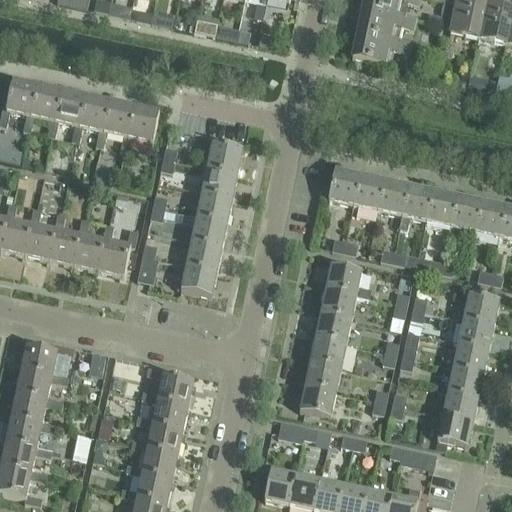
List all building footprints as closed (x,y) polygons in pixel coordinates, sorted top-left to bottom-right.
[(67,0),(66,11),(87,15),(90,1),(83,0),(67,0)] [(268,0),(267,8),(289,13),(291,0),(268,0)] [(412,0),(365,0),(363,14),(406,23),(408,11),(420,14),(423,2),(412,0)] [(96,5),(94,16),(108,19),(111,9),(111,8),(96,5)] [(456,9),(451,33),(449,41),(478,47),(485,11),(457,5),(456,9)] [(440,31),(451,33),(456,9),(445,6),(440,31)] [(108,19),(108,20),(109,20),(119,22),(121,11),(111,9),(108,19)] [(511,16),(485,11),(478,47),(505,53),(511,20),(511,16)] [(363,14),(357,39),(401,48),(403,36),(415,39),(418,26),(406,23),(363,14)] [(138,16),(136,26),(151,29),(153,19),(138,16)] [(153,19),(151,29),(173,34),(176,20),(154,16),(153,19)] [(429,17),(427,25),(439,28),(441,19),(429,17)] [(177,24),(175,32),(185,35),(187,26),(177,24)] [(197,25),(194,38),(216,42),(218,30),(197,25)] [(219,31),(216,43),(237,48),(239,36),(219,31)] [(239,36),(237,48),(249,50),(251,38),(239,36)] [(261,36),(259,49),(274,52),(277,39),(261,36)] [(413,50),(401,48),(357,39),(352,65),(388,73),(388,72),(391,72),(393,60),(410,64),(413,50)] [(428,56),(425,69),(434,71),(437,57),(428,56)] [(470,80),(467,97),(476,99),(480,82),(470,80)] [(511,83),(500,81),(495,103),(511,106),(511,83)] [(26,123),(31,124),(37,93),(13,87),(7,117),(2,116),(0,127),(0,133),(7,135),(10,120),(26,123)] [(31,124),(26,123),(23,138),(31,140),(34,125),(50,129),(54,129),(62,98),(37,93),(31,124)] [(54,129),(50,129),(47,143),(55,145),(59,130),(75,134),(78,135),(83,102),(62,98),(54,129)] [(78,135),(75,134),(71,149),(80,151),(83,136),(99,139),(103,140),(110,108),(83,102),(78,135)] [(103,140),(99,139),(95,154),(99,155),(104,155),(107,141),(123,144),(127,145),(134,113),(110,108),(103,140)] [(127,145),(123,144),(120,158),(126,160),(128,161),(131,146),(153,150),(160,119),(134,113),(127,145)] [(213,150),(208,175),(237,181),(243,157),(213,150)] [(166,154),(163,166),(175,169),(178,157),(166,154)] [(163,166),(161,178),(173,181),(175,169),(163,166)] [(97,170),(93,189),(117,194),(121,175),(97,170)] [(208,175),(203,197),(233,205),(237,181),(208,175)] [(328,208),(351,213),(358,182),(335,177),(328,208)] [(358,182),(351,213),(378,219),(387,188),(358,182)] [(387,188),(378,219),(401,223),(408,193),(387,188)] [(408,193),(401,223),(399,236),(407,237),(410,225),(428,229),(434,198),(408,193)] [(203,197),(197,224),(227,229),(233,205),(203,197)] [(117,200),(115,209),(126,211),(128,203),(128,201),(117,198),(117,200)] [(434,198),(428,229),(449,234),(458,203),(434,198)] [(155,203),(153,215),(165,217),(168,205),(155,203)] [(458,203),(449,234),(478,240),(485,209),(458,203)] [(485,209),(478,240),(499,244),(506,214),(485,209)] [(0,257),(2,258),(9,227),(14,228),(17,213),(9,211),(6,226),(0,224),(0,257)] [(511,214),(506,214),(499,244),(511,247),(511,214)] [(153,215),(150,227),(163,229),(165,217),(153,215)] [(9,227),(2,258),(27,263),(34,232),(38,233),(41,218),(33,216),(30,231),(14,228),(9,227)] [(34,232),(27,263),(53,269),(58,237),(62,238),(66,223),(57,221),(54,236),(38,233),(34,232)] [(197,224),(192,248),(222,254),(227,229),(197,224)] [(58,237),(53,269),(77,274),(83,242),(87,243),(90,228),(82,226),(78,241),(62,238),(58,237)] [(83,242),(77,274),(100,279),(106,247),(111,248),(114,233),(106,232),(103,247),(87,243),(83,242)] [(426,236),(421,260),(429,262),(430,262),(431,261),(433,262),(434,257),(432,256),(433,251),(434,244),(437,245),(438,240),(435,239),(435,238),(426,236)] [(106,247),(100,279),(124,284),(131,254),(135,255),(138,239),(130,237),(127,252),(111,248),(106,247)] [(334,246),(332,258),(343,261),(346,249),(334,246)] [(192,248),(187,272),(216,281),(222,254),(192,248)] [(346,249),(343,261),(351,262),(355,263),(358,251),(351,250),(346,249)] [(145,251),(143,263),(155,266),(156,260),(157,254),(145,251)] [(383,256),(380,268),(380,269),(398,273),(401,260),(383,256)] [(401,260),(398,273),(415,276),(418,264),(401,260)] [(420,264),(418,264),(415,276),(435,281),(438,268),(428,266),(429,262),(421,260),(420,264)] [(143,263),(137,289),(150,291),(154,292),(159,267),(155,266),(143,263)] [(438,268),(435,281),(452,284),(455,272),(438,268)] [(187,272),(182,297),(211,303),(216,281),(187,272)] [(331,272),(325,298),(357,304),(369,307),(371,298),(359,295),(362,279),(331,272)] [(480,277),(477,289),(489,292),(492,280),(480,277)] [(492,280),(489,292),(501,294),(503,282),(492,280)] [(325,298),(320,322),(351,329),(357,304),(325,298)] [(398,300),(394,318),(406,321),(410,302),(398,300)] [(468,301),(463,326),(494,333),(495,333),(500,308),(468,301)] [(415,304),(412,321),(424,323),(425,318),(432,320),(434,313),(426,311),(427,306),(415,304)] [(401,339),(406,321),(394,318),(390,337),(401,339)] [(423,329),(424,323),(412,321),(411,327),(423,329)] [(320,322),(315,347),(346,353),(351,329),(320,322)] [(463,326),(458,351),(489,358),(495,333),(494,333),(463,326)] [(315,347),(310,371),(341,378),(346,353),(315,347)] [(387,348),(385,360),(397,363),(399,351),(387,348)] [(27,354),(22,377),(53,385),(52,389),(67,393),(69,385),(54,381),(57,366),(72,369),(73,364),(58,361),(58,360),(57,360),(58,354),(43,351),(42,357),(27,354)] [(458,351),(453,375),(484,382),(489,358),(458,351)] [(405,352),(402,365),(415,366),(417,355),(405,352)] [(92,360),(88,381),(102,383),(105,372),(106,363),(99,361),(92,360)] [(382,372),(394,375),(397,363),(385,360),(382,372)] [(412,379),(415,366),(402,365),(400,376),(412,379)] [(310,371),(305,395),(336,402),(341,378),(310,371)] [(161,386),(158,403),(157,407),(189,412),(194,389),(164,383),(164,379),(148,375),(147,383),(161,386)] [(453,375),(447,399),(479,407),(484,382),(453,375)] [(22,377),(17,402),(48,410),(47,414),(62,417),(63,409),(49,406),(52,389),(53,385),(22,377)] [(331,426),(336,402),(305,395),(299,419),(331,426)] [(377,397),(373,413),(385,415),(389,399),(377,397)] [(156,411),(153,427),(152,431),(184,436),(189,412),(157,407),(158,403),(143,399),(141,407),(156,411)] [(447,399),(442,424),(474,431),(479,407),(447,399)] [(395,401),(392,412),(404,415),(407,403),(395,401)] [(17,402),(11,426),(43,434),(42,438),(56,441),(58,433),(43,430),(47,414),(48,410),(17,402)] [(402,427),(404,415),(392,412),(390,424),(402,427)] [(372,420),(384,422),(385,415),(373,413),(372,420)] [(103,424),(98,443),(109,446),(113,427),(103,424)] [(147,451),(146,455),(178,460),(184,436),(152,431),(153,427),(138,424),(136,432),(151,435),(147,451)] [(469,455),(474,431),(442,424),(437,448),(469,455)] [(11,426),(6,449),(37,458),(36,462),(51,465),(53,457),(38,454),(42,438),(43,434),(11,426)] [(281,429),(279,440),(278,445),(296,449),(300,433),(281,429)] [(300,433),(296,449),(303,451),(304,446),(316,449),(318,437),(300,433)] [(331,440),(329,452),(341,455),(344,442),(331,440)] [(78,441),(73,465),(86,468),(91,444),(78,441)] [(341,455),(353,457),(355,445),(344,442),(341,455)] [(96,444),(94,456),(95,456),(102,458),(106,458),(108,447),(96,444)] [(355,445),(353,457),(364,460),(367,447),(355,445)] [(146,459),(142,475),(141,479),(173,485),(178,460),(146,455),(147,451),(133,448),(131,456),(146,459)] [(6,449),(1,474),(32,483),(31,487),(46,490),(48,482),(33,478),(36,462),(37,458),(6,449)] [(400,471),(413,474),(416,458),(392,453),(389,465),(401,468),(400,471)] [(416,458),(413,474),(433,478),(436,462),(416,458)] [(140,483),(137,499),(136,504),(168,511),(173,485),(141,479),(142,475),(127,472),(126,480),(140,483)] [(25,510),(32,511),(41,511),(43,506),(28,503),(31,487),(32,483),(1,474),(0,479),(0,500),(26,506),(25,510)] [(265,508),(282,511),(289,511),(293,496),(296,482),(271,477),(265,508)] [(293,496),(289,511),(314,511),(317,501),(320,487),(296,482),(293,496)] [(317,501),(314,511),(340,511),(342,506),(345,492),(320,487),(317,501)] [(342,506),(340,511),(365,511),(366,511),(370,498),(345,492),(342,506)] [(135,508),(134,511),(167,511),(168,511),(136,504),(137,499),(122,496),(120,504),(135,508)] [(391,511),(425,511),(428,501),(420,499),(420,498),(410,496),(408,506),(393,503),(391,511)] [(366,511),(365,511),(391,511),(393,503),(370,498),(366,511)]
